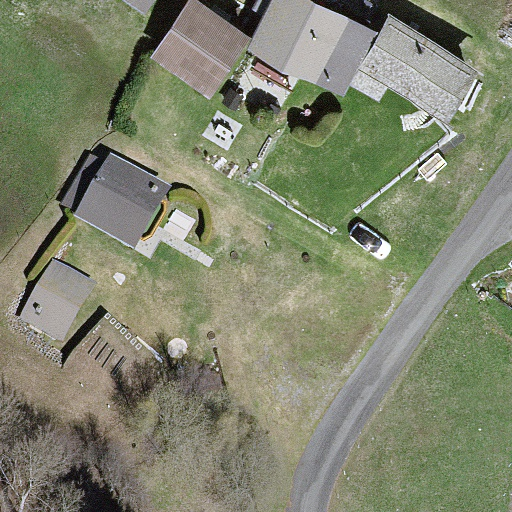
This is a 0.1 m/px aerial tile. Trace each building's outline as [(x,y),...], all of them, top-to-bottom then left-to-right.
[(246,25),(208,0),(181,0),(150,48),(206,85),(246,25)] [(376,22),(333,0),(265,0),(246,38),(343,87),(376,22)] [(476,57),(388,10),(349,80),(377,95),(386,79),(446,111),(476,57)] [(171,199),(110,163),(74,224),(135,260),(171,199)] [(52,265),(20,320),(62,345),(94,289),(52,265)] [(169,381),(113,319),(52,373),(107,436),(169,381)]
